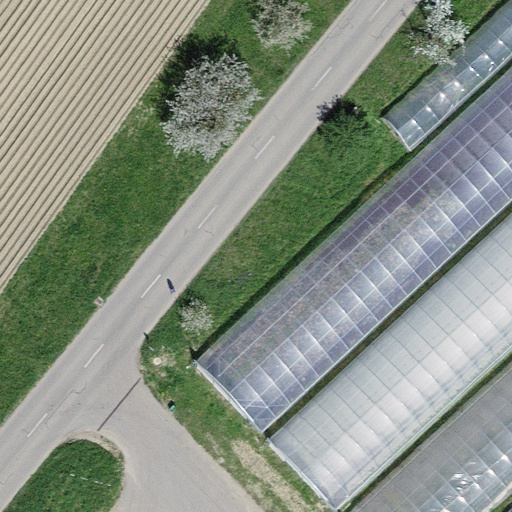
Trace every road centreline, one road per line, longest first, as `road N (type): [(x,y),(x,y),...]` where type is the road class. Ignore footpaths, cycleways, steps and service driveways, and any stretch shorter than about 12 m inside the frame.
road 1 (tertiary): [(403,0),(0,468)]
road 2 (track): [(93,356),(247,511)]
